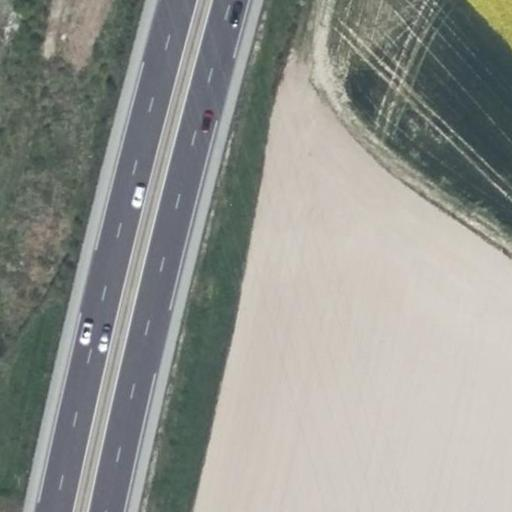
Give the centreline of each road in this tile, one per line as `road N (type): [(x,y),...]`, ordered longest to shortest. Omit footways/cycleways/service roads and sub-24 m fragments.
road 1 (motorway): [(111,511),(176,218),(237,0)]
road 2 (motorway): [(182,0),(124,213),(59,511)]
